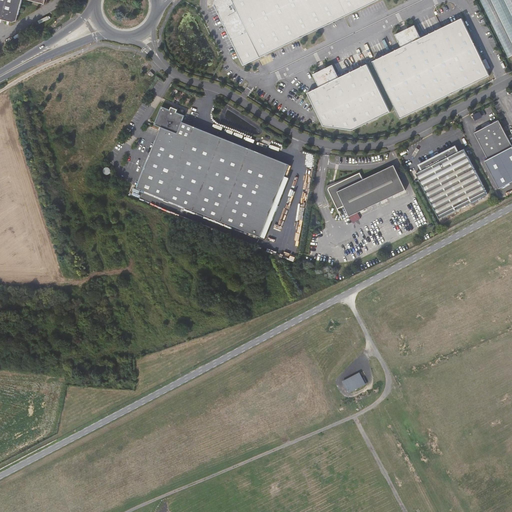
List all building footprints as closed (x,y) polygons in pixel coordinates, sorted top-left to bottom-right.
[(0,0),(0,18),(2,19),(13,22),(17,20),(22,0),(0,0)] [(377,0),(376,0),(222,0),(218,2),(217,7),(229,32),(244,60),(247,66),(269,55),(305,37),(340,19),(377,0)] [(511,0),(481,0),(505,58),(511,54),(511,0)] [(440,56),(456,89),(489,73),(486,67),(489,65),(485,57),(481,58),(461,16),(427,32),(430,37),(440,56)] [(440,97),(456,89),(440,56),(430,37),(427,32),(420,36),(414,23),(394,32),(396,35),(401,45),(386,52),(373,59),(380,74),(386,85),(393,100),(401,116),(405,114),(440,97)] [(322,120),(324,124),(350,127),(352,128),(364,122),(384,112),(390,109),(385,98),(380,87),(373,73),(367,62),(346,72),(339,75),(333,62),(314,71),(320,84),(308,90),(316,108),(322,120)] [(265,227),(266,223),(257,220),(255,225),(253,225),(257,216),(261,205),(265,195),(269,186),(274,172),(252,163),(234,156),(214,148),(193,139),(179,134),(184,122),(184,120),(186,116),(177,113),(179,110),(172,107),(171,110),(163,107),(159,116),(156,125),(162,127),(160,131),(156,143),(153,151),(148,163),(144,173),(141,180),(139,186),(138,188),(149,192),(168,200),(185,207),(206,215),(226,223),(245,231),(261,237),(264,232),(265,227)] [(508,146),(511,144),(504,131),(498,117),(494,119),(498,127),(508,146)] [(499,150),(508,146),(498,127),(494,119),(488,122),(473,130),(476,134),(480,143),(487,157),(499,150)] [(257,220),(266,223),(272,210),(276,199),(284,181),(288,171),(290,165),(278,160),(257,152),(239,145),(225,139),(211,133),(194,126),(185,123),(184,122),(179,134),(193,139),(214,148),(234,156),(252,163),(274,172),(269,186),(265,195),(261,205),(257,216),(253,225),(255,225),(257,220)] [(476,168),(470,158),(464,161),(458,149),(455,143),(443,150),(439,152),(436,154),(419,162),(422,167),(428,179),(422,183),(427,192),(433,203),(436,209),(440,216),(448,212),(467,202),(480,195),(488,191),(478,173),(476,168)] [(464,161),(470,158),(470,156),(464,146),(458,149),(464,161)] [(348,214),(349,215),(360,210),(377,201),(393,194),(405,188),(403,183),(401,181),(396,170),(393,163),(369,175),(362,178),(359,171),(344,179),(328,186),(327,188),(334,202),(337,208),(343,205),(348,214)] [(416,170),(422,183),(428,179),(422,167),(416,170)] [(349,393),(367,383),(360,371),(342,381),(349,393)]
